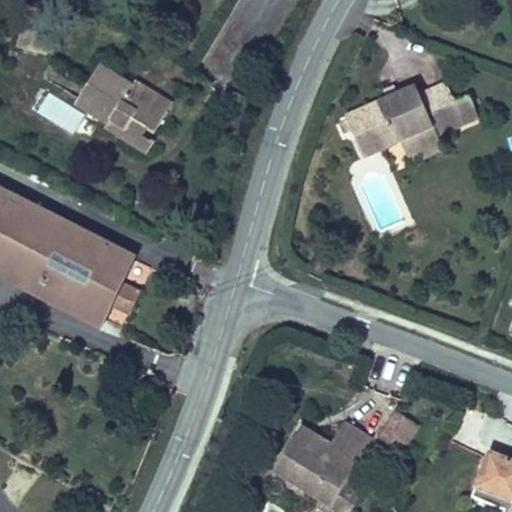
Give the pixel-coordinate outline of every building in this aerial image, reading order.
[(27,6),(15,48),(47,57),(59,15),(27,6)] [(105,127),(103,130),(146,156),(153,144),(142,138),(146,131),(154,136),(174,104),(135,81),(133,85),(100,65),(73,107),(105,127)] [(364,160),(402,144),(437,130),(441,140),(481,122),(470,96),(456,102),(447,81),(419,93),(416,85),(397,93),(385,98),(344,116),(346,121),(338,124),(343,135),(351,132),(364,160)] [(385,98),(397,93),(395,86),(383,91),(385,98)] [(437,130),(402,144),(411,166),(446,152),(441,140),(437,130)] [(108,313),(125,279),(136,257),(0,189),(0,282),(99,332),(101,328),(108,313)] [(146,290),(125,279),(108,313),(129,323),(146,290)] [(421,426),(394,410),(378,438),(404,454),(421,426)] [(273,472),(316,499),(327,481),(342,490),(347,481),(374,438),(346,421),(332,443),(315,433),(307,445),(294,438),(273,472)] [(302,425),(294,438),(307,445),(315,433),(302,425)] [(511,511),(511,458),(489,449),(473,489),(476,490),(511,503),(511,504),(508,511),(511,511)] [(327,481),(316,499),(337,511),(351,511),(364,492),(347,481),(342,490),(327,481)] [(508,511),(511,504),(511,503),(476,490),(473,497),(506,510),(505,511),(508,511)]
